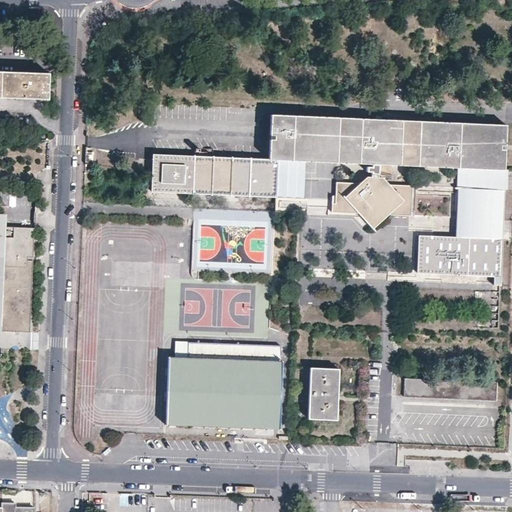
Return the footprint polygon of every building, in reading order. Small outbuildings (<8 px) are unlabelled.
[(0,96),(47,98),(48,72),(36,72),(0,70),(0,96)] [(506,124),(271,114),(269,158),(199,155),(199,146),(195,146),(195,154),(153,153),(152,189),(278,194),(279,165),(280,158),(334,160),(373,162),(379,163),(458,166),(494,168),(504,168),(506,124)] [(86,150),(85,163),(93,163),(93,162),(94,150),(86,150)] [(334,167),(334,160),(280,158),(279,165),(334,167)] [(360,181),(338,180),(337,202),(334,202),(333,211),(360,212),(388,213),(411,214),(412,184),(389,183),(378,183),(378,176),(379,163),(373,162),(373,165),(368,165),(368,170),(373,170),(372,175),(372,182),(360,181)] [(494,175),(494,168),(458,166),(458,173),(494,175)] [(10,205),(11,190),(1,190),(0,205),(10,205)] [(388,213),(360,212),(378,231),(388,213)] [(0,330),(30,332),(34,227),(0,225),(0,330)] [(499,277),(501,239),(418,235),(416,273),(499,277)] [(167,342),(165,424),(165,425),(249,428),(280,428),(282,360),(281,360),(281,352),(281,345),(280,345),(280,330),(187,328),(187,342),(167,342)] [(0,343),(14,344),(14,331),(0,331),(0,343)] [(487,346),(437,344),(437,361),(487,363),(487,346)] [(338,418),(341,368),(313,366),(310,417),(338,418)] [(496,400),(497,382),(407,377),(406,396),(496,400)]
